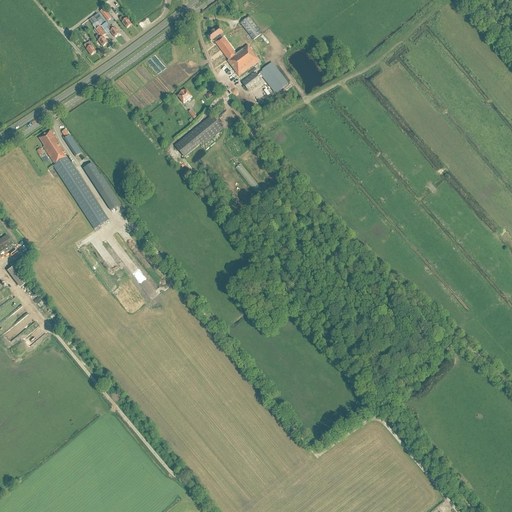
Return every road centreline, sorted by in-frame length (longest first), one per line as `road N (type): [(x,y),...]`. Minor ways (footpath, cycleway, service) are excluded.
road 1 (track): [(511,389),(371,265),(225,104)]
road 2 (unclassified): [(50,116),(194,13)]
road 3 (primary): [(45,108),(189,6)]
